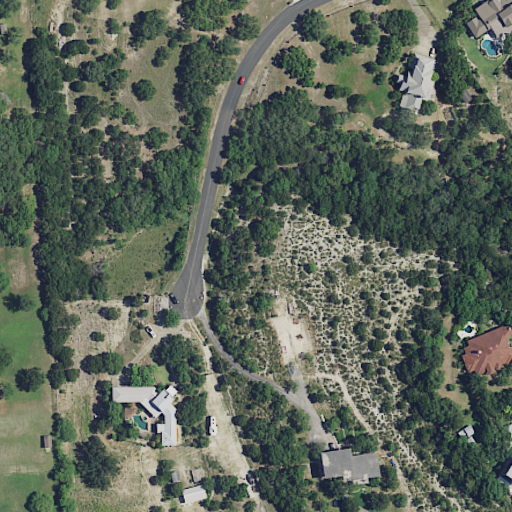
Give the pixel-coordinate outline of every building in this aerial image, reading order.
[(493,27),(497,36),(511,28),(511,0),(490,0),(472,9),(475,16),(464,22),(471,37),(493,27)] [(426,101),(433,79),(427,78),(433,59),(411,53),(400,90),(401,91),(397,105),(416,111),(420,99),(426,101)] [(464,340),(466,346),(458,349),(466,372),(473,369),(475,375),(484,371),(485,373),(511,362),(511,348),(507,336),(511,334),(507,324),(464,340)] [(109,386),(109,403),(151,403),(151,415),(162,415),(162,423),(154,423),(154,432),(159,432),(159,445),(173,445),(173,388),(155,388),(155,387),(109,386)] [(317,452),(321,478),(340,476),(340,481),(378,476),(374,452),(348,455),(348,448),(317,452)] [(511,457),(501,475),(511,482),(511,457)] [(205,498),(201,484),(179,490),(183,504),(205,498)]
